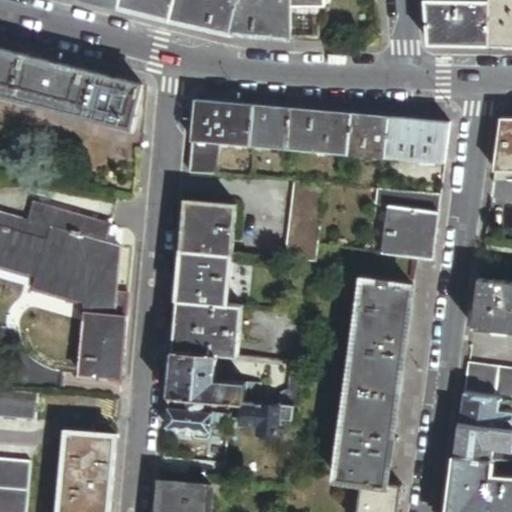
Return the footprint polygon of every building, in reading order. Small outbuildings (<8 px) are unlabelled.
[(120,0),(118,8),(170,21),(174,0),(120,0)] [(174,0),(170,21),(221,33),(229,0),(174,0)] [(229,0),(221,33),(232,34),(239,0),(229,0)] [(291,0),(239,0),(232,34),(292,40),(291,0)] [(311,0),(291,0),(292,40),(313,42),(311,0)] [(311,0),(313,42),(317,42),(317,10),(326,10),(326,0),(311,0)] [(426,0),(430,45),(491,46),(491,1),(430,0),(426,0)] [(491,46),(511,45),(511,0),(491,0),(491,1),(491,46)] [(142,86),(0,50),(0,93),(132,127),(142,86)] [(197,101),(194,141),(222,143),(253,146),(257,106),(197,101)] [(294,109),(257,106),(253,146),(290,149),(294,109)] [(355,115),(294,109),(290,149),(351,154),(355,115)] [(392,118),(355,115),(351,154),(389,158),(392,118)] [(451,123),(392,118),(389,158),(448,163),(451,123)] [(511,118),(503,119),(496,171),(511,170),(511,118)] [(194,141),(191,173),(219,175),(222,143),(194,141)] [(325,201),(327,185),(296,181),(294,197),(325,201)] [(391,206),(440,212),(442,196),(380,189),(378,205),(391,206)] [(292,213),(323,217),(325,201),(294,197),(292,213)] [(184,251),(234,255),(239,205),(188,201),(184,251)] [(35,203),(30,222),(106,243),(110,225),(35,203)] [(435,259),(440,212),(391,206),(385,254),(435,259)] [(0,267),(38,278),(35,288),(86,302),(87,291),(117,293),(118,291),(122,247),(106,243),(30,222),(0,213),(0,267)] [(291,229),(321,232),(323,217),(292,213),(291,229)] [(320,247),(321,232),(291,229),(289,244),(320,247)] [(318,262),(320,247),(289,244),(287,259),(318,262)] [(230,305),(234,255),(184,251),(180,300),(230,305)] [(511,331),(511,282),(481,280),(475,329),(511,331)] [(351,390),(401,397),(415,288),(366,281),(351,390)] [(115,316),(117,293),(87,291),(86,302),(85,313),(87,313),(115,316)] [(128,317),(130,292),(118,291),(117,293),(115,316),(128,317)] [(242,357),(246,306),(230,305),(180,300),(176,351),(221,355),(242,357)] [(123,378),(128,317),(115,316),(87,313),(82,375),(86,375),(105,377),(123,378)] [(220,366),(221,355),(176,351),(172,396),(201,398),(233,401),(248,402),(248,396),(249,383),(219,380),(219,372),(220,366)] [(291,391),(303,392),(307,362),(294,361),(291,391)] [(511,368),(470,363),(466,393),(504,398),(511,398),(511,368)] [(264,384),(249,383),(248,396),(263,397),(264,384)] [(0,420),(37,424),(39,394),(0,390),(0,420)] [(297,406),(302,406),(303,392),(291,391),(288,390),(283,394),(282,405),(284,405),(297,406)] [(389,486),(389,485),(401,397),(351,390),(339,479),(364,483),(389,486)] [(502,411),(504,398),(466,393),(462,423),(499,428),(502,411)] [(205,403),(201,398),(172,396),(169,427),(195,429),(215,431),(230,432),(232,422),(232,413),(204,411),(205,403)] [(511,412),(511,398),(504,398),(502,411),(511,412)] [(284,405),(282,405),(248,402),(233,401),(232,413),(232,422),(247,423),(246,427),(262,429),(261,433),(281,435),(282,420),(284,405)] [(297,406),(284,405),(282,420),(296,421),(297,406)] [(499,428),(511,429),(511,412),(502,411),(499,428)] [(499,428),(462,423),(458,455),(495,461),(496,455),(497,447),(499,428)] [(511,457),(511,429),(499,428),(497,447),(500,450),(499,455),(501,456),(511,457)] [(215,434),(215,431),(195,429),(195,433),(197,438),(211,439),(215,434)] [(110,511),(118,435),(69,430),(61,511),(110,511)] [(511,511),(511,477),(493,476),(495,461),(458,455),(450,511),(511,511)] [(0,460),(0,490),(30,493),(33,463),(0,460)] [(164,483),(161,511),(212,511),(215,488),(164,483)] [(399,511),(403,487),(389,485),(389,486),(364,483),(360,511),(399,511)] [(28,511),(30,493),(0,490),(0,511),(28,511)]
